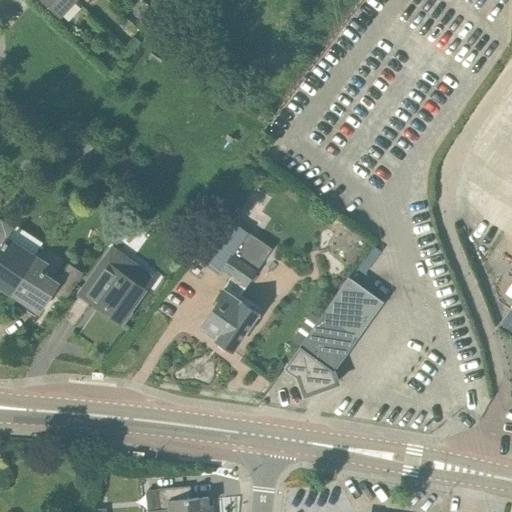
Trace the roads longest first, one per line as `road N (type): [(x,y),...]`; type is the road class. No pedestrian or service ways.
road 1 (secondary): [(266,438),(0,408)]
road 2 (secondary): [(511,482),(266,438)]
